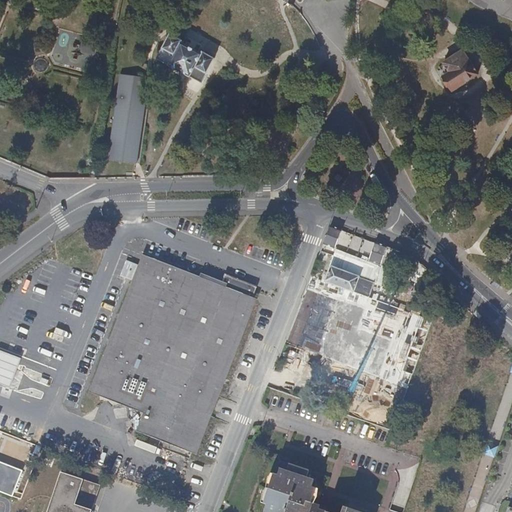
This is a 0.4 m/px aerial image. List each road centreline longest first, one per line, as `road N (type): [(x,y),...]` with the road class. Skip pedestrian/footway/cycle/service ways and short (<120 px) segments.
road 1 (residential): [(78,209),(254,205),(321,213)]
road 2 (residential): [(452,268),(350,125),(329,130),(302,164)]
road 3 (residential): [(302,164),(276,187),(123,189),(78,209)]
road 4 (residential): [(244,407),(321,213)]
road 5 (residential): [(244,407),(389,458)]
road 6 (residential): [(321,213),(395,236),(452,268)]
